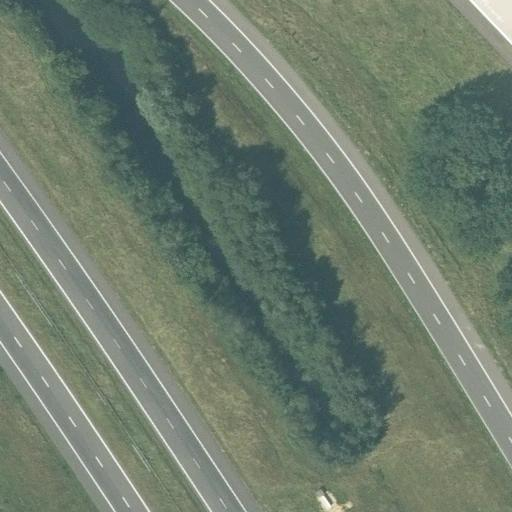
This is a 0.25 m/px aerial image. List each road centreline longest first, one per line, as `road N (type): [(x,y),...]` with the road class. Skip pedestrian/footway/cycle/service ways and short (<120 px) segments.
road 1 (motorway): [(511,431),(357,186),(196,0)]
road 2 (motorway): [(230,511),(0,166)]
road 3 (motorway): [(0,328),(125,511)]
